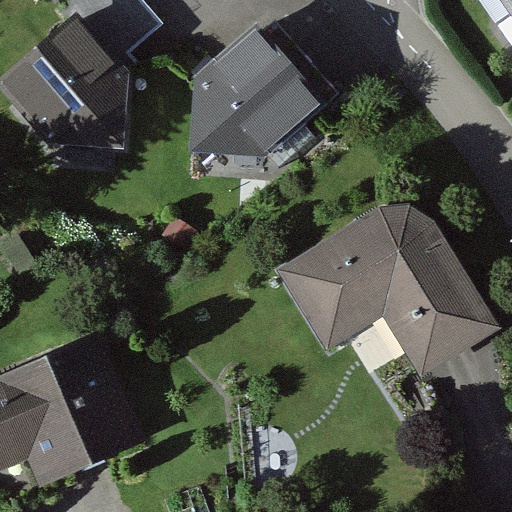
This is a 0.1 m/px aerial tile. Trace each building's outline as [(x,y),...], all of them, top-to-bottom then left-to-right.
[(148,0),(93,0),(137,45),(166,18),(148,0)] [(83,20),(9,85),(56,145),(130,158),(133,75),(83,20)] [(327,112),(262,31),(203,82),(194,156),(264,164),(327,112)] [(386,212),(285,275),(327,349),(388,318),(426,379),(508,328),(439,220),(420,209),(386,212)] [(105,332),(0,376),(0,477),(37,460),(48,489),(151,444),(105,332)]
